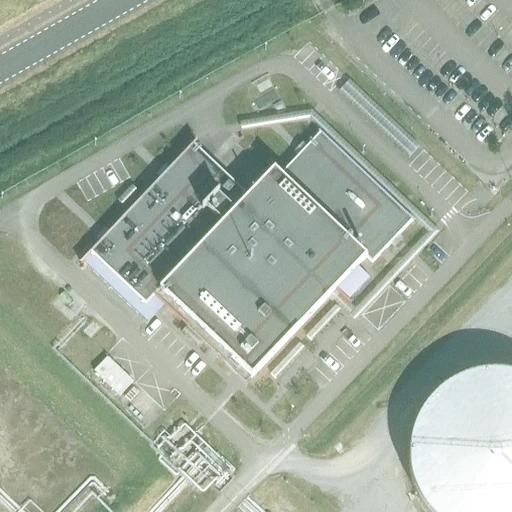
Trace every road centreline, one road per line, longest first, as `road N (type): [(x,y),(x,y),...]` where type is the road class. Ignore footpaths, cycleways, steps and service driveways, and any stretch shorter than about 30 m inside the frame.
road 1 (unclassified): [(10,212),(266,65),(283,63),(475,241)]
road 2 (unclassified): [(0,69),(124,0)]
